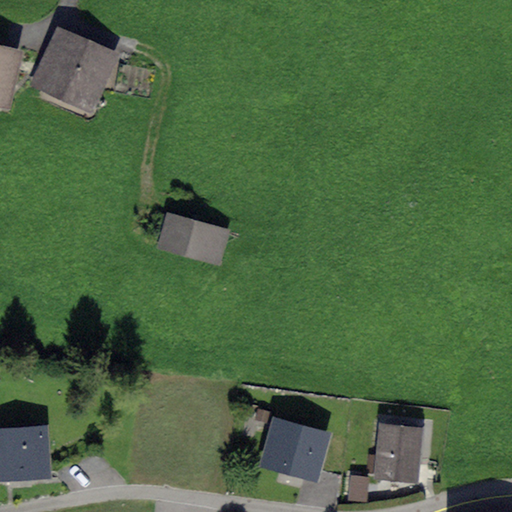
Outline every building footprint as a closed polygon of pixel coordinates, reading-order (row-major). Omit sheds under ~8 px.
[(112,57),(57,33),(35,82),(89,107),(112,57)] [(0,98),(3,100),(13,55),(0,52),(0,98)] [(169,217),(161,245),(217,261),(225,233),(169,217)] [(277,426),(267,460),(314,473),(323,438),(277,426)] [(378,473),(378,475),(413,479),(418,431),(383,427),(380,457),(370,457),(368,473),(378,473)] [(0,435),(0,475),(45,473),(42,433),(0,435)] [(364,479),(352,478),(351,497),(363,498),(364,479)]
